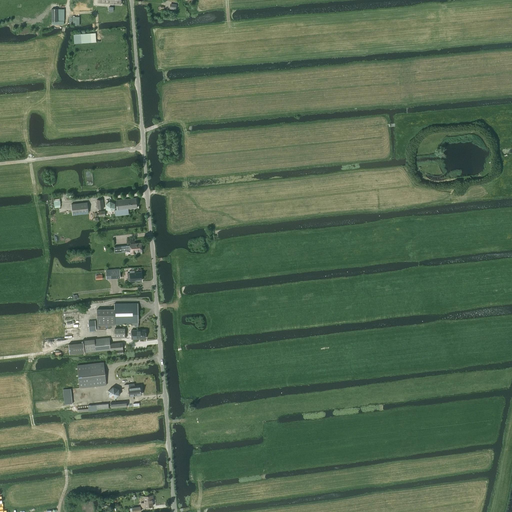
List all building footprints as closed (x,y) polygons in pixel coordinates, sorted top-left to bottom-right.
[(51,9),(51,21),(64,21),(64,9),(51,9)] [(74,44),(91,43),(96,42),(95,33),(90,34),(74,35),(74,44)] [(115,216),(129,214),(128,209),(137,208),(136,198),(116,200),(117,210),(115,210),(115,216)] [(111,212),(115,208),(114,204),(110,201),(105,205),(106,209),(111,212)] [(72,215),(88,214),(87,202),(71,204),(72,215)] [(135,251),(142,251),(141,243),(130,244),(130,245),(114,247),(115,253),(131,251),(131,253),(135,253),(135,251)] [(110,270),(106,270),(106,279),(111,279),(120,278),(119,269),(110,270)] [(129,273),(127,273),(127,275),(127,281),(142,281),(141,272),(134,273),(134,270),(129,271),(129,273)] [(97,309),(97,325),(132,324),(133,326),(134,326),(134,327),(138,327),(137,304),(114,304),(114,309),(97,309)] [(131,330),(131,339),(145,338),(145,330),(131,330)] [(110,344),(109,338),(84,341),(85,353),(110,350),(110,351),(117,350),(117,355),(123,354),(122,343),(110,344)] [(69,354),(84,353),(83,343),(68,344),(69,354)] [(80,388),(106,385),(104,363),(77,366),(80,388)] [(129,388),(128,384),(124,385),(125,392),(129,391),(129,396),(141,394),(140,387),(129,388)] [(115,399),(119,395),(119,389),(113,387),(108,391),(109,396),(115,399)] [(65,405),(72,404),(71,389),(63,390),(65,405)] [(88,412),(97,411),(97,410),(109,409),(108,404),(88,406),(88,409),(77,410),(78,413),(88,412)] [(152,507),(152,500),(153,500),(153,495),(144,496),(144,503),(141,503),(141,508),(141,506),(145,506),(145,507),(152,507)]
